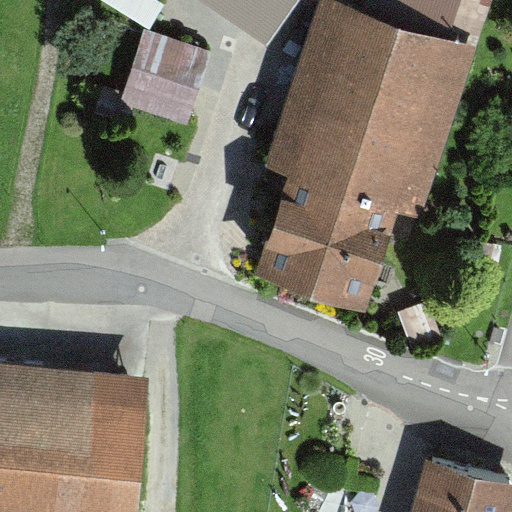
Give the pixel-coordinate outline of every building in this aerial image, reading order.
[(299,0),(207,0),(269,43),(299,0)] [(290,174),(258,271),(367,307),(400,210),(422,217),(480,42),(391,13),(351,0),(319,0),(265,166),(290,174)] [(395,0),(391,13),(480,42),(493,0),(395,0)] [(214,51),(147,29),(122,102),(189,125),(214,51)] [(137,511),(151,376),(0,361),(0,511),(137,511)] [(511,511),(511,479),(427,458),(414,511),(511,511)]
